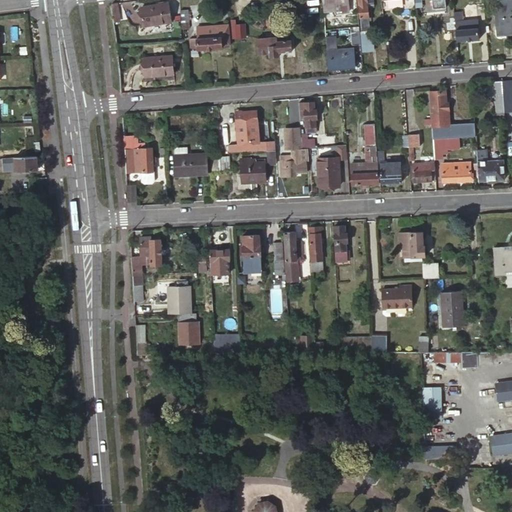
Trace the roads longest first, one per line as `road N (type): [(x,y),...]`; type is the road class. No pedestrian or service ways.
road 1 (residential): [(511,69),(71,106)]
road 2 (residential): [(83,218),(511,199)]
road 3 (secondary): [(104,511),(83,218)]
road 4 (unknown): [(511,458),(482,460),(467,449),(467,397),(473,378),(489,371)]
